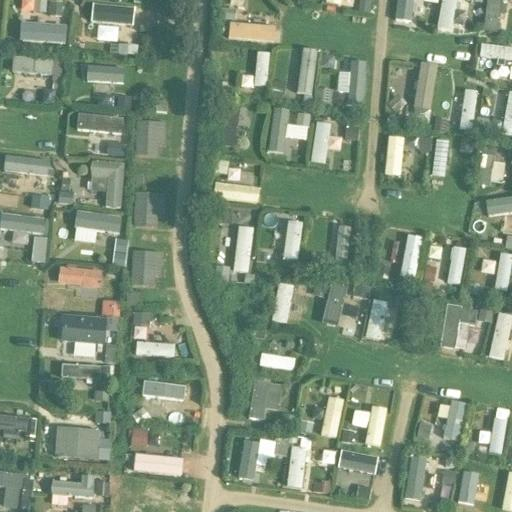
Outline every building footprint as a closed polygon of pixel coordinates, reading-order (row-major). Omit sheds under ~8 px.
[(250,7),(249,0),(230,0),(231,8),(250,7)] [(330,0),(329,9),(344,12),(346,0),(330,0)] [(403,0),(403,22),(418,23),(418,0),(403,0)] [(460,32),(466,0),(448,0),(442,29),(460,32)] [(443,24),(444,2),(433,1),(432,23),(443,24)] [(24,42),(69,43),(69,16),(25,16),(24,42)] [(279,44),(280,24),(233,23),(233,43),(279,44)] [(511,65),(511,49),(486,45),(484,60),(511,65)] [(272,86),(272,53),(260,52),(260,85),(272,86)] [(63,82),(64,56),(18,55),(18,82),(42,82),(63,82)] [(127,85),(128,66),(91,65),(91,84),(127,85)] [(405,107),(437,108),(438,67),(406,66),(405,107)] [(348,108),(367,108),(368,69),(349,69),(348,108)] [(482,125),(486,87),(471,86),(467,124),(482,125)] [(157,102),(155,114),(165,115),(166,103),(157,102)] [(450,112),(448,126),(461,128),(463,114),(450,112)] [(284,114),(273,147),(285,151),(296,118),(284,114)] [(92,132),(126,133),(126,118),(93,116),(92,132)] [(233,118),(230,142),(240,144),(243,120),(233,118)] [(164,125),(137,123),(135,156),(157,157),(157,147),(163,147),(164,125)] [(435,193),(448,193),(448,173),(464,173),(463,152),(434,153),(435,193)] [(11,173),(43,174),(44,160),(11,159),(11,173)] [(508,184),(509,163),(497,162),(495,183),(508,184)] [(95,193),(121,194),(122,164),(96,163),(95,193)] [(217,200),(255,202),(256,180),(230,180),(230,165),(218,164),(217,200)] [(142,177),(133,177),(132,188),(142,189),(142,177)] [(163,196),(135,195),(133,227),(155,229),(156,218),(162,218),(163,196)] [(298,210),(299,199),(274,197),(273,208),(298,210)] [(12,212),(10,230),(32,232),(29,253),(44,255),(48,216),(12,212)] [(307,263),(308,223),(290,222),(289,263),(307,263)] [(98,243),(116,242),(115,227),(97,228),(98,243)] [(240,227),(240,276),(255,276),(256,227),(240,227)] [(83,242),(95,241),(95,228),(83,228),(83,242)] [(351,270),(358,230),(345,228),(340,258),(330,256),(328,266),(351,270)] [(415,236),(408,274),(422,277),(429,239),(415,236)] [(448,248),(443,288),(467,290),(472,251),(448,248)] [(160,255),(132,253),(130,286),(152,287),(153,277),(159,277),(160,255)] [(511,256),(506,256),(500,295),(511,297),(511,256)] [(63,268),(62,287),(103,288),(104,270),(63,268)] [(277,327),(297,328),(299,285),(279,285),(277,327)] [(334,285),(330,325),(345,326),(349,286),(334,285)] [(355,306),(372,310),(377,292),(361,288),(355,306)] [(136,307),(136,296),(126,296),(127,308),(136,307)] [(397,331),(399,298),(376,297),(375,330),(397,331)] [(108,301),(108,315),(124,316),(125,302),(108,301)] [(472,354),(475,331),(483,332),(485,316),(454,311),(448,351),(472,354)] [(106,316),(68,316),(68,341),(106,341),(106,316)] [(498,363),(511,364),(511,316),(500,316),(498,363)] [(179,359),(178,339),(139,341),(140,361),(179,359)] [(265,371),(299,373),(300,358),(266,357),(265,371)] [(146,382),(146,404),(190,404),(190,382),(146,382)] [(284,410),(287,387),(260,383),(254,424),(268,426),(271,409),(284,410)] [(389,442),(391,394),(379,394),(378,442),(389,442)] [(367,406),(368,430),(379,430),(378,406),(367,406)] [(443,414),(442,427),(454,429),(452,442),(462,443),(465,417),(443,414)] [(491,459),(510,461),(511,429),(511,423),(494,422),(491,459)] [(104,427),(64,428),(65,458),(105,456),(104,427)] [(308,489),(307,467),(316,467),(314,441),(293,442),(295,490),(308,489)] [(266,479),(267,448),(252,447),(251,478),(266,479)] [(350,454),(347,475),(380,480),(382,467),(372,465),(373,458),(350,454)] [(413,505),(428,508),(435,462),(420,460),(413,505)] [(0,491),(9,492),(10,473),(0,472),(0,491)] [(461,474),(460,485),(450,484),(449,491),(463,492),(461,511),(478,511),(482,476),(461,474)] [(86,488),(58,487),(57,504),(101,505),(102,478),(86,477),(86,488)]
